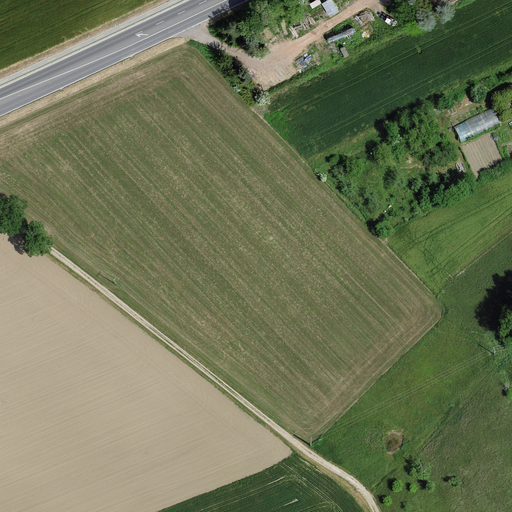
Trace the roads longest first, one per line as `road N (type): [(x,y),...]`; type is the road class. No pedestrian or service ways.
road 1 (track): [(377,511),(361,489),(0,210)]
road 2 (secondary): [(0,103),(217,0)]
road 3 (track): [(370,0),(257,59),(163,26)]
road 4 (track): [(367,497),(489,371)]
